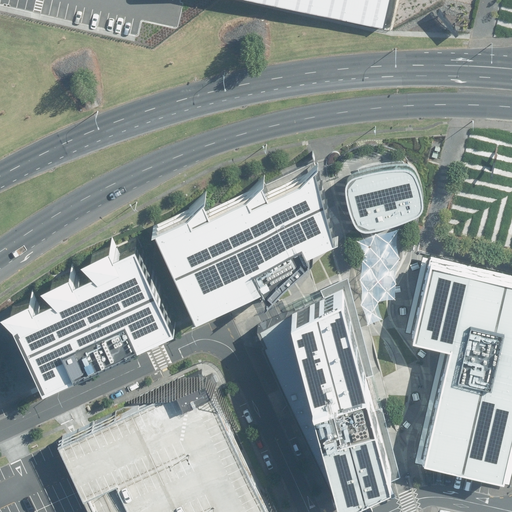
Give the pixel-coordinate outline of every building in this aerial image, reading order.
[(290,0),(380,21),(385,0),(290,0)] [(198,309),(264,280),(269,292),(311,254),(308,248),(335,236),(316,160),(308,164),(268,182),(272,189),(269,191),(262,177),(249,190),(194,214),(190,206),(159,222),(198,309)] [(414,210),(418,208),(420,206),(421,205),(423,202),(424,198),(424,192),(422,186),(420,177),(418,172),(416,168),(414,166),(412,164),(410,162),(407,161),(405,161),(400,161),(395,161),(389,162),(383,163),(376,164),(367,166),(360,168),(352,171),(350,172),(348,173),(346,175),(344,177),(343,180),(343,183),(343,186),(343,191),(345,197),(346,202),(349,212),(350,216),(351,219),(353,221),(355,223),(357,225),(359,226),(362,226),(364,227),(366,226),(370,226),(373,225),(378,224),(387,221),(395,218),(403,215),(409,212),(414,210)] [(365,318),(367,326),(372,323),(379,321),(383,321),(380,316),(378,310),(377,304),(384,300),(389,299),(394,300),(394,292),(395,285),(395,280),(396,268),(399,259),(397,248),(396,238),(398,230),(391,233),(384,235),(374,236),(364,241),(357,243),(360,248),(361,255),(360,260),(361,266),(361,272),(359,281),(361,290),(361,299),(360,306),(364,312),(365,318)] [(176,320),(137,236),(116,247),(112,237),(85,249),(96,263),(77,272),(72,264),(45,275),(57,289),(37,298),(33,289),(5,300),(16,313),(46,379),(176,320)] [(511,273),(431,252),(430,255),(423,253),(421,261),(405,330),(442,338),(415,459),(509,481),(511,468),(511,273)] [(343,286),(367,374),(373,372),(362,330),(348,274),(321,287),(325,294),(343,286)] [(335,496),(342,492),(392,470),(375,407),(373,398),(368,379),(367,374),(343,286),(325,294),(292,307),(294,311),(261,326),(264,332),(268,341),(266,342),(272,354),(276,363),(292,401),(335,496)] [(61,434),(98,511),(271,511),(207,367),(78,428),(61,434)] [(382,405),(375,407),(392,470),(342,492),(345,499),(400,474),(393,448),(382,405)]
